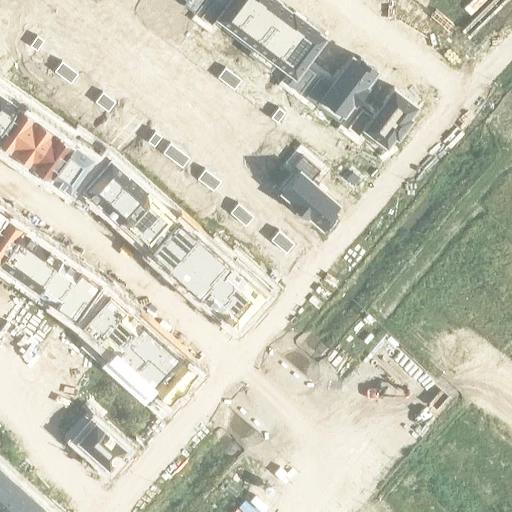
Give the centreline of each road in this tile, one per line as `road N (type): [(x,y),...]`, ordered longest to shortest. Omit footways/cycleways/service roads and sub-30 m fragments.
road 1 (residential): [(285,417),(138,281),(0,178)]
road 2 (residential): [(344,0),(511,121)]
road 3 (residential): [(376,511),(285,417)]
road 4 (residential): [(285,417),(200,511)]
